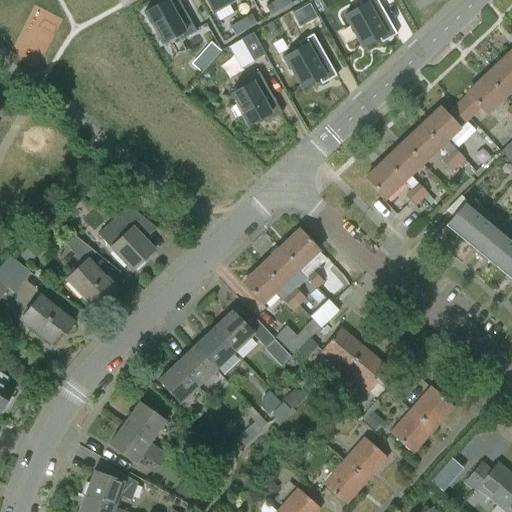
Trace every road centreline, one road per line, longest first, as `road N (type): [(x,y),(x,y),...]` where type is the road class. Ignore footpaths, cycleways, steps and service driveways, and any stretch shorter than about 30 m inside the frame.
road 1 (residential): [(15,511),(52,423),(88,374),(283,183)]
road 2 (residential): [(511,378),(283,183)]
road 3 (residential): [(283,183),(477,0)]
